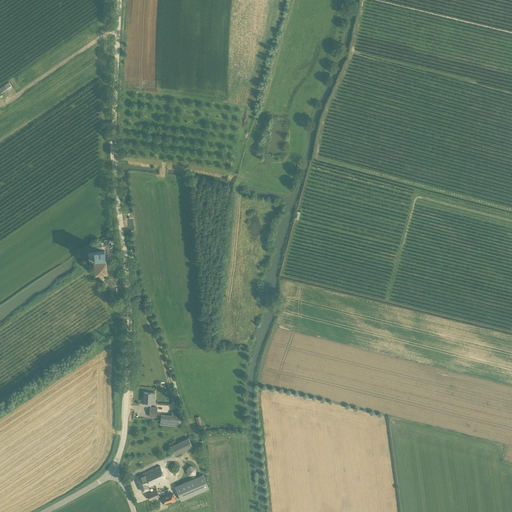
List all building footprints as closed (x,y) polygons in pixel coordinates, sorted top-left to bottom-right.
[(8,82),(0,88),(0,91),(2,95),(12,88),(8,82)] [(106,262),(105,253),(105,250),(93,251),(94,263),(106,262)] [(99,269),(95,272),(101,280),(105,277),(99,269)] [(143,402),(144,402),(143,406),(147,406),(147,405),(150,406),(151,402),(155,403),(156,393),(144,392),(143,402)] [(162,413),(161,424),(183,426),(184,416),(162,413)] [(188,437),(170,446),(174,456),(192,447),(188,437)] [(193,465),(186,468),(189,476),(197,472),(193,465)] [(149,487),(166,480),(159,466),(136,477),(142,492),(150,489),(149,487)] [(180,500),(203,491),(208,488),(202,474),(174,486),(180,500)] [(159,496),(157,490),(147,494),(149,500),(159,496)] [(160,497),(162,504),(176,500),(173,493),(160,497)]
